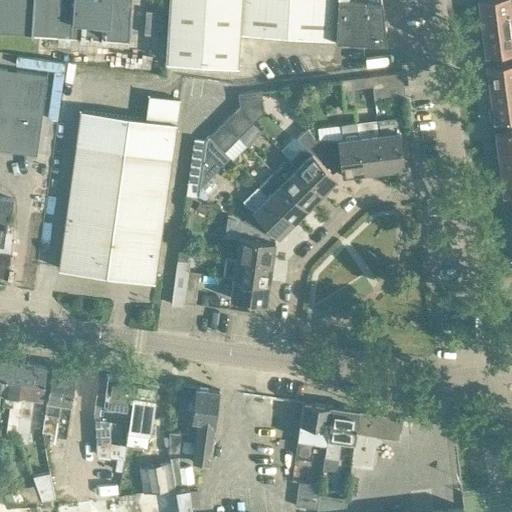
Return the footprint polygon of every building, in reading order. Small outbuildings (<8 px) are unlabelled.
[(0,0),(0,30),(128,38),(130,0),(0,0)] [(381,0),(168,0),(165,60),(237,64),(239,32),(335,39),(335,38),(386,42),(381,0)] [(509,0),(474,0),(476,10),(480,9),(481,17),(511,12),(511,2),(510,3),(509,0)] [(478,24),(479,36),(511,31),(511,12),(481,17),(481,23),(478,24)] [(511,31),(479,36),(480,46),(484,45),(485,53),(511,50),(511,31)] [(511,60),(486,63),(488,71),(484,72),(485,84),(511,80),(511,60)] [(0,67),(0,148),(36,154),(47,75),(0,67)] [(406,70),(351,78),(352,88),(372,85),(372,87),(408,82),(406,70)] [(351,78),(340,79),(341,91),(343,90),(352,89),(352,88),(351,78)] [(490,94),(491,101),(511,98),(511,80),(485,84),(487,94),(490,94)] [(372,87),(374,101),(405,97),(404,83),(408,83),(408,82),(372,87)] [(263,109),(261,89),(238,92),(240,105),(237,107),(251,121),(263,109)] [(80,110),(59,267),(153,281),(154,281),(155,275),(179,100),(151,96),(147,119),(80,110)] [(511,98),(491,101),(492,108),(488,108),(490,120),(511,117),(511,98)] [(237,107),(223,121),(237,135),(251,121),(237,107)] [(383,168),(404,166),(398,119),(377,122),(383,168)] [(222,149),(237,135),(223,121),(209,135),(222,149)] [(377,122),(357,124),(363,171),(383,168),(377,122)] [(337,138),(314,138),(336,169),(341,168),(342,174),(363,171),(357,124),(342,126),(343,137),(337,138)] [(511,127),(491,130),(493,142),(496,141),(497,149),(511,146),(511,127)] [(305,146),(290,160),(322,192),(337,177),(332,172),(336,169),(314,138),(308,129),(298,139),(305,146)] [(230,157),(222,149),(209,135),(206,137),(206,139),(205,139),(198,195),(199,188),(230,157)] [(194,137),(191,156),(186,194),(198,195),(205,139),(194,137)] [(496,168),(500,167),(511,165),(511,146),(497,149),(498,156),(495,156),(496,168)] [(307,206),(322,192),(290,160),(289,159),(275,173),(307,206)] [(511,165),(500,167),(501,176),(497,176),(499,194),(511,192),(511,191),(511,165)] [(260,187),(268,195),(293,221),(307,206),(275,173),(260,187)] [(278,235),(293,221),(268,195),(252,210),(243,220),(269,234),(273,230),(278,235)] [(0,196),(0,245),(3,246),(8,211),(11,211),(13,198),(0,196)] [(239,235),(236,256),(272,261),(275,240),(269,239),(269,234),(243,220),(241,222),(239,235)] [(180,238),(179,248),(189,249),(190,239),(180,238)] [(179,248),(171,304),(183,305),(184,301),(188,270),(190,259),(187,258),(189,249),(179,248)] [(224,275),(233,276),(269,281),(272,261),(236,256),(226,255),(224,275)] [(188,270),(184,301),(195,303),(200,271),(188,270)] [(266,302),(269,281),(233,276),(230,297),(266,302)] [(0,390),(1,390),(3,377),(7,377),(10,360),(0,358),(0,390)] [(3,377),(1,390),(5,391),(3,402),(10,403),(8,415),(6,431),(17,432),(27,362),(10,360),(7,377),(3,377)] [(46,365),(27,362),(17,432),(20,441),(27,442),(34,395),(42,396),(46,365)] [(63,367),(51,366),(42,430),(52,432),(52,435),(56,436),(61,401),(71,402),(76,369),(72,369),(70,368),(66,367),(63,368),(63,367)] [(96,397),(94,414),(94,419),(103,420),(105,420),(128,423),(130,408),(134,377),(108,374),(106,373),(106,375),(108,375),(105,394),(98,393),(97,397),(96,397)] [(128,423),(125,443),(148,446),(152,411),(157,381),(150,380),(134,377),(130,408),(128,423)] [(195,386),(191,418),(198,419),(193,458),(210,461),(219,389),(195,386)] [(314,437),(327,439),(331,405),(303,401),(296,455),(312,457),(314,437)] [(327,439),(323,468),(337,469),(341,437),(355,439),(358,410),(359,410),(359,409),(331,405),(327,439)] [(403,416),(358,410),(355,439),(351,464),(372,467),(376,436),(400,439),(403,416)] [(170,430),(170,449),(180,449),(180,430),(170,430)] [(160,476),(142,479),(143,492),(175,487),(171,462),(159,464),(160,476)] [(49,466),(38,469),(42,488),(53,486),(49,466)] [(294,505),(318,507),(321,481),(298,479),(294,505)] [(19,486),(27,501),(42,499),(36,483),(19,486)] [(19,486),(2,494),(7,503),(27,501),(19,486)] [(189,487),(175,490),(178,507),(191,505),(189,487)]
